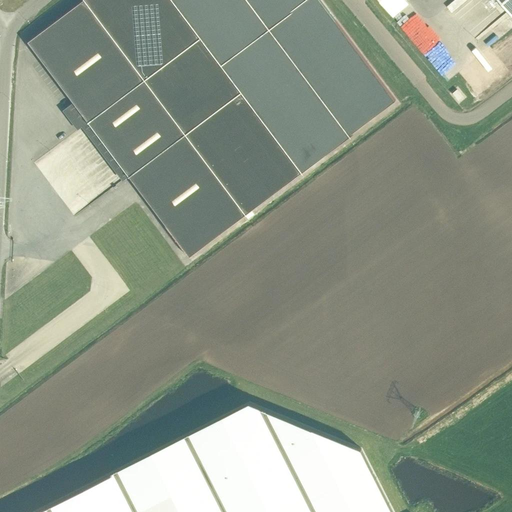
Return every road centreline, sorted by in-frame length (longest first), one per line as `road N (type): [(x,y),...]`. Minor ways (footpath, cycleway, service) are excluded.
road 1 (unclassified): [(511,88),(476,115),(453,117),(350,0)]
road 2 (unclassified): [(0,161),(6,26)]
